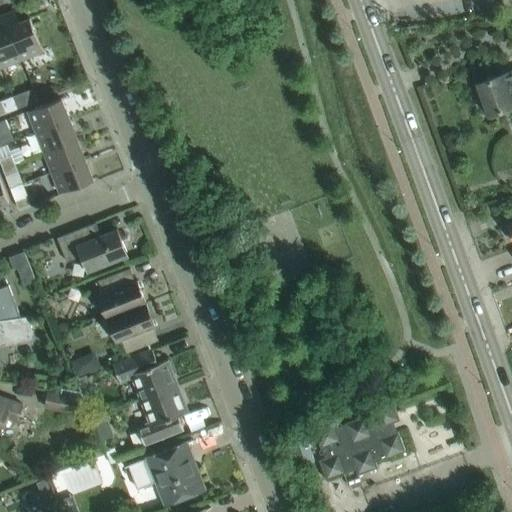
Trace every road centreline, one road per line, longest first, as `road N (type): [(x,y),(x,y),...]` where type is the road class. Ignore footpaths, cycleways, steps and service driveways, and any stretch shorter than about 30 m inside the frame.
road 1 (tertiary): [(511,419),(359,0)]
road 2 (residential): [(271,511),(149,187)]
road 3 (residential): [(149,187),(77,0)]
road 4 (residential): [(0,243),(149,187)]
